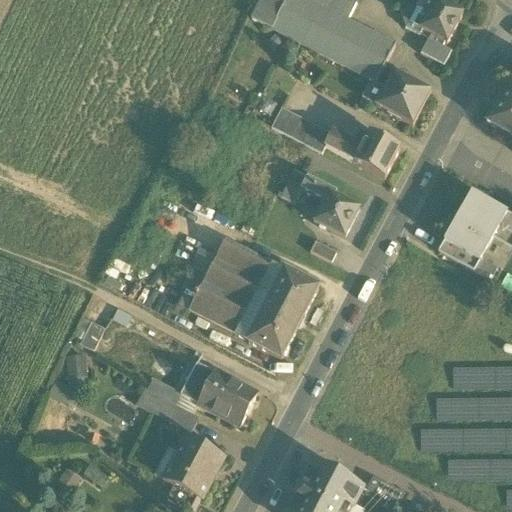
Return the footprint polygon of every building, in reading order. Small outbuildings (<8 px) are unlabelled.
[(301,48),(375,86),(395,49),(347,24),(356,6),(343,0),(262,0),(251,22),(301,48)] [(422,13),(428,2),(424,0),(420,0),(416,9),(422,13)] [(428,2),(422,13),(428,16),(425,21),(418,18),(412,28),(421,33),(429,38),(444,46),(446,47),(463,17),(435,2),(434,5),(428,2)] [(419,38),(421,33),(412,28),(418,18),(425,21),(428,16),(422,13),(416,9),(399,15),(404,31),(405,31),(419,38)] [(419,56),(443,69),(452,54),(442,49),(444,46),(429,38),(419,56)] [(400,123),(412,129),(430,95),(394,75),(375,109),(387,116),(386,116),(400,124),(400,123)] [(511,141),(511,85),(510,84),(485,126),(511,141)] [(325,150),(332,136),(281,111),(271,131),(321,157),(325,150)] [(332,136),(325,150),(384,182),(399,153),(369,137),(367,141),(359,137),(354,147),(332,136)] [(307,181),(303,188),(300,193),(306,196),(311,199),(318,186),(307,181)] [(311,199),(324,205),(328,196),(334,200),(336,196),(318,186),(311,199)] [(300,206),(306,196),(300,193),(297,191),(292,201),(300,206)] [(359,212),(334,200),(328,196),(324,205),(313,226),(344,242),(359,212)] [(471,261),(479,265),(480,263),(492,242),(495,236),(511,245),(511,220),(471,197),(470,199),(474,201),(463,220),(459,218),(444,245),(471,260),(471,261)] [(511,252),(511,245),(495,236),(492,242),(511,252)] [(216,261),(206,280),(197,297),(187,315),(246,345),(283,274),(225,244),(216,261)] [(465,271),(471,261),(471,260),(444,245),(438,256),(465,271)] [(314,256),(332,265),(336,256),(319,246),(314,256)] [(196,275),(206,280),(216,261),(206,256),(196,275)] [(471,261),(465,271),(490,284),(496,272),(480,263),(479,265),(471,261)] [(246,346),(281,364),(318,292),(283,274),(246,345),(246,346)] [(196,275),(187,292),(197,297),(206,280),(196,275)] [(187,315),(197,297),(187,292),(178,310),(187,315)] [(72,340),(82,345),(91,327),(81,322),(72,340)] [(80,349),(93,356),(105,334),(91,327),(82,345),(80,349)] [(68,387),(88,386),(87,359),(67,359),(68,387)] [(180,399),(197,408),(214,376),(197,367),(180,398),(180,399)] [(257,398),(214,376),(197,408),(197,409),(198,409),(240,431),(257,398)] [(174,409),(193,419),(198,409),(197,409),(197,408),(180,399),(180,398),(154,384),(149,395),(158,400),(168,406),(174,409)] [(57,386),(52,400),(65,404),(70,391),(57,386)] [(158,400),(149,395),(145,392),(136,409),(150,416),(158,400)] [(150,416),(167,425),(174,409),(168,406),(158,400),(150,416)] [(193,419),(174,409),(167,425),(189,437),(197,421),(193,419)] [(200,504),(201,504),(211,485),(208,484),(222,459),(186,441),(177,457),(180,459),(166,486),(174,490),(200,504)] [(155,479),(166,486),(180,459),(177,457),(169,453),(155,479)] [(287,511),(341,511),(344,507),(351,511),(361,491),(312,465),(300,488),(298,487),(293,498),(294,499),(287,511)] [(365,493),(398,510),(404,497),(372,480),(365,493)] [(167,503),(178,511),(195,511),(200,504),(174,490),(167,503)]
